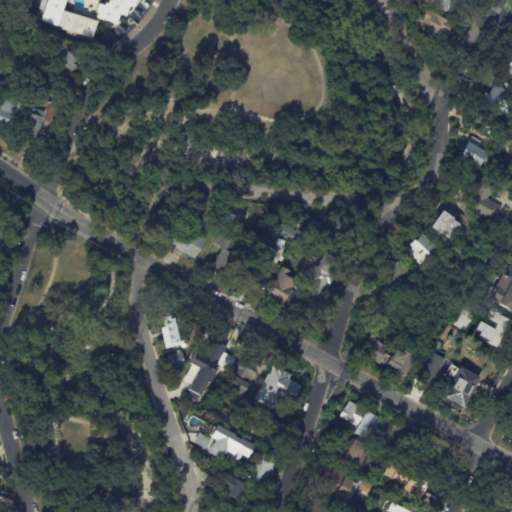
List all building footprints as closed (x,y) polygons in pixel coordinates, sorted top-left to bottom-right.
[(31,0),(28,9),(29,10),(26,26),(13,23),(22,0),(31,0)] [(67,0),(64,13),(99,23),(94,39),(64,30),(65,28),(44,22),(50,0),(67,0)] [(134,0),(132,7),(128,6),(124,16),(119,15),(116,25),(97,18),(98,14),(96,13),(98,4),(104,6),(105,4),(107,4),(108,0),(113,1),(113,0),(134,0)] [(452,0),(445,13),(426,1),(426,0),(452,0)] [(449,26),(444,34),(433,27),(428,35),(421,31),(422,29),(412,24),(422,8),(450,24),(449,26)] [(74,69),(68,75),(66,73),(63,77),(46,63),(60,46),(65,50),(69,45),(79,54),(72,63),(76,66),(74,69)] [(511,75),(502,70),(497,67),(506,50),(511,53),(511,75)] [(483,102),(486,97),(482,95),(487,86),(490,88),(492,85),(498,88),(499,86),(511,92),(511,106),(506,116),(483,102)] [(0,130),(0,87),(4,89),(0,101),(15,106),(6,131),(0,130)] [(53,104),(47,124),(38,122),(33,141),(21,137),(24,126),(19,125),(23,107),(42,112),(44,102),(53,104)] [(493,139),(475,131),(479,123),(483,125),(486,119),(500,125),(493,139)] [(466,142),(486,153),(477,169),(456,158),(465,142),(466,142)] [(495,183),(486,199),(502,207),(493,223),(458,204),(462,196),(465,198),(471,187),(470,186),(477,174),(495,183)] [(229,197),(254,199),(255,184),(230,183),(229,197)] [(425,228),(436,211),(448,219),(448,220),(456,225),(446,239),(439,234),(437,236),(425,228)] [(0,217),(11,221),(3,247),(0,246),(0,217)] [(316,221),(325,224),(328,218),(345,225),(336,246),(301,232),(307,217),(316,221)] [(282,225),(296,234),(290,243),(266,229),(272,219),(282,225)] [(204,240),(193,260),(159,239),(170,220),(204,240)] [(215,274),(208,270),(219,249),(212,244),(220,230),(237,239),(231,251),(240,256),(230,275),(225,271),(221,277),(215,274)] [(404,247),(415,233),(436,250),(421,268),(411,260),(412,258),(401,250),(404,247)] [(265,280),(259,292),(242,283),(250,267),(249,267),(261,245),(273,251),(266,263),(271,265),(266,275),(268,276),(265,280)] [(325,260),(316,255),(320,248),(330,253),(325,261),(325,260)] [(316,258),(308,272),(301,268),(307,257),(308,258),(310,255),(316,258)] [(402,264),(420,274),(407,297),(397,291),(396,294),(383,287),(389,276),(386,275),(389,271),(391,272),(397,261),(402,264)] [(329,274),(332,276),(317,306),(302,298),(310,282),(306,280),(313,266),(329,274)] [(287,273),(285,277),(293,281),(281,305),(275,302),(274,304),(268,301),(269,299),(264,297),(279,267),(288,272),(287,273)] [(511,280),(511,315),(486,301),(493,287),(492,286),(499,273),(511,280)] [(188,344),(179,346),(178,344),(164,347),(158,326),(160,325),(158,317),(179,311),(188,344)] [(508,330),(500,344),(477,331),(474,337),(464,332),(468,324),(478,329),(482,322),(485,324),(490,314),(510,325),(508,330)] [(404,378),(360,354),(361,351),(357,349),(362,340),(365,342),(368,338),(389,349),(385,356),(387,357),(390,351),(397,355),(402,346),(417,355),(411,365),(412,366),(405,379),(404,378)] [(226,346),(227,347),(225,350),(228,352),(218,369),(203,361),(213,341),(220,345),(221,344),(226,346)] [(167,367),(165,354),(175,352),(174,349),(178,349),(181,364),(167,367)] [(445,360),(433,353),(417,378),(430,386),(445,360)] [(258,365),(242,395),(226,386),(232,374),(234,375),(244,357),(258,365)] [(280,368),(290,373),(287,377),(300,384),(291,401),(278,394),(271,408),(252,398),(271,363),(280,368)] [(467,379),(471,381),(474,374),(486,381),(481,391),(483,392),(479,401),(474,398),(470,405),(466,402),(464,406),(444,396),(454,377),(457,378),(459,374),(461,376),(464,370),(470,374),(467,379)] [(200,386),(204,381),(209,385),(206,390),(200,386)] [(179,395),(181,390),(193,397),(192,399),(195,400),(196,398),(203,402),(199,410),(177,398),(179,395)] [(361,408),(360,409),(369,414),(370,413),(380,417),(375,428),(385,433),(378,447),(357,436),(361,427),(356,424),(355,425),(337,415),(342,406),(343,406),(346,400),(361,408)] [(222,406),(238,416),(230,429),(214,420),(222,406)] [(281,433),(274,447),(259,439),(270,417),(285,425),(281,433)] [(249,428),(244,438),(234,433),(240,423),(249,428)] [(232,448),(226,462),(203,451),(209,440),(207,439),(213,427),(225,433),(223,439),(234,445),(232,448)] [(356,473),(351,470),(352,468),(327,454),(333,443),(330,441),(334,434),(337,436),(340,431),(369,447),(366,452),(368,453),(356,473)] [(398,452),(390,448),(396,438),(404,442),(398,452)] [(238,456),(245,443),(253,448),(246,461),(238,456)] [(270,466),(261,484),(245,476),(247,472),(245,472),(248,466),(249,466),(257,451),(273,459),(270,466)] [(328,492),(319,487),(324,478),(321,476),(327,467),(359,485),(349,503),(328,492)] [(243,491),(242,494),(240,493),(237,500),(219,490),(221,487),(214,484),(221,472),(246,485),(243,491)] [(425,503),(392,488),(400,472),(425,484),(422,490),(430,494),(426,504),(425,503)] [(310,511),(312,508),(311,507),(315,496),(341,508),(339,511),(310,511)] [(385,511),(390,503),(405,510),(404,511),(405,511),(385,511)]
